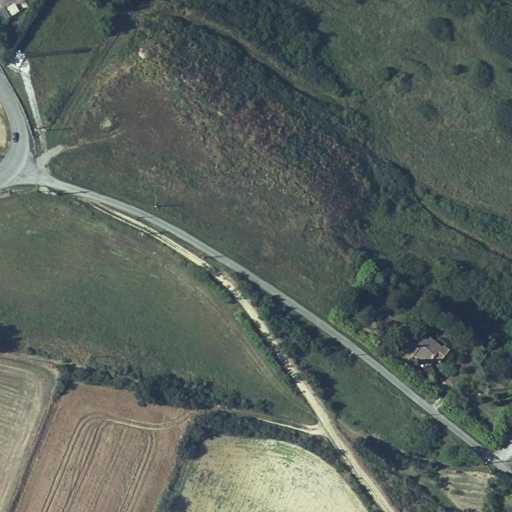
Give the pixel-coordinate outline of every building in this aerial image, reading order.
[(14,3),(6,8),(11,16),(19,11),(14,3)] [(3,7),(0,9),(0,19),(1,21),(9,17),(3,7)] [(411,351),(416,355),(427,341),(422,337),(411,351)] [(427,341),(416,355),(413,359),(428,371),(430,369),(432,366),(436,369),(444,375),(450,367),(457,358),(443,347),(439,351),(427,341)] [(458,357),(457,358),(450,367),(458,374),(466,363),(458,357)]
